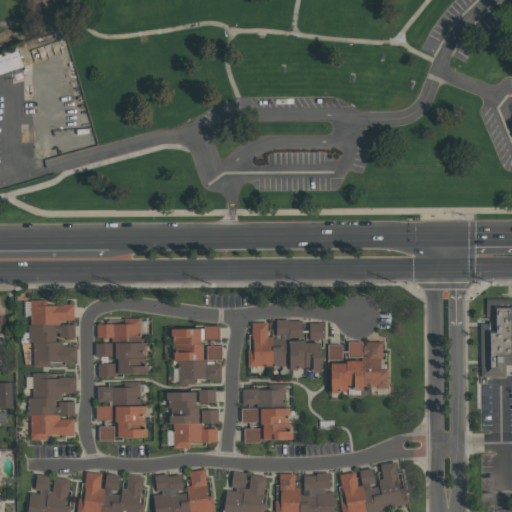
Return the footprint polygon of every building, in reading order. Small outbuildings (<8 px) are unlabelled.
[(0,75),(0,55),(20,49),(26,67),(0,75)] [(482,300),(511,300),(511,376),(482,376),(482,300)] [(30,302),(29,342),(33,342),(33,366),(50,367),(50,361),(76,362),(76,345),(57,345),(57,337),(74,338),(74,324),(60,324),(60,320),(73,320),(74,303),(30,302)] [(96,336),(140,336),(140,318),(126,318),(126,323),(96,324),(96,336)] [(247,368),(320,367),(320,341),(288,342),(288,334),(302,334),(302,320),(275,320),(276,337),(267,338),(267,322),(252,323),(252,350),(247,350),(247,368)] [(322,323),(309,322),(308,336),(322,336),(322,323)] [(178,383),(206,382),(206,379),(221,379),(220,361),(221,361),(221,342),(219,342),(218,327),(171,328),(172,360),(177,360),(178,383)] [(330,390),(387,388),(386,352),(382,352),(382,341),(347,342),(348,350),(341,351),(341,344),(328,345),(330,390)] [(145,342),(116,343),(116,374),(145,374),(145,342)] [(95,343),(95,356),(113,356),(112,343),(95,343)] [(115,376),(115,363),(97,363),(98,377),(115,376)] [(29,438),(74,437),(73,419),(60,419),(60,415),(74,415),(73,397),(76,397),(75,375),(32,375),(32,397),(28,397),(29,438)] [(0,407),(11,408),(12,382),(0,381),(0,407)] [(116,438),(145,437),(144,405),(139,405),(139,383),(96,384),(96,402),(106,402),(106,406),(115,406),(116,438)] [(288,439),(287,385),(241,386),(242,404),(255,404),(255,408),(241,408),(241,422),(250,422),(250,429),(243,429),(244,441),(288,439)] [(214,403),(215,389),(198,389),(197,403),(214,403)] [(169,392),(170,430),(167,430),(167,446),(190,446),(190,442),(216,442),(216,429),(198,429),(197,392),(169,392)] [(95,419),(108,420),(108,406),(96,406),(95,419)] [(217,409),(200,410),(201,423),(218,423),(217,409)] [(113,426),(98,427),(99,440),(113,439),(113,426)] [(404,505),(398,461),(375,464),(376,468),(358,470),(360,485),(356,485),(355,472),(340,474),(343,501),(340,501),(341,511),(382,511),(382,507),(404,505)] [(154,511),(214,511),(213,496),(206,496),(204,470),(187,471),(189,493),(181,494),(180,473),(154,476),(155,491),(160,491),(160,494),(153,495),(154,511)] [(222,511),(264,511),(265,504),(262,503),(265,476),(247,474),(247,473),(232,471),(230,490),(225,489),(222,511)] [(75,511),(142,511),(144,504),(139,503),(142,476),(122,474),(122,475),(103,473),(85,472),(83,498),(77,497),(75,511)] [(333,511),(333,490),(329,490),(329,473),(302,474),(303,494),(296,494),(296,473),(279,474),(279,500),(275,501),(274,511),(333,511)] [(69,511),(70,506),(66,506),(68,479),(51,477),(51,476),(36,474),(34,492),(29,492),(27,511),(69,511)]
